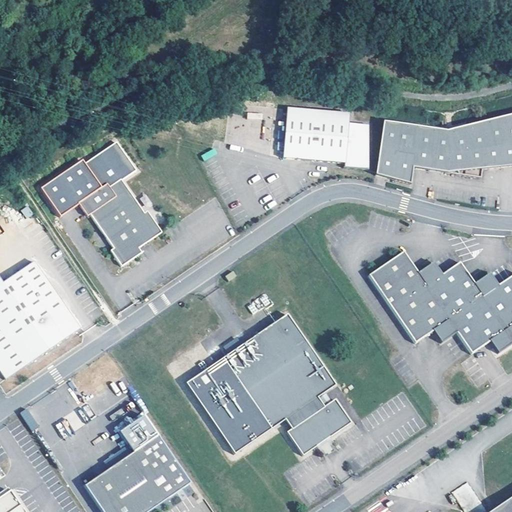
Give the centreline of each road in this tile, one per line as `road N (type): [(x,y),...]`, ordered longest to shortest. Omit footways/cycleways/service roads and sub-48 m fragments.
road 1 (unclassified): [(511,223),(332,191),(0,407)]
road 2 (residential): [(511,387),(329,511)]
